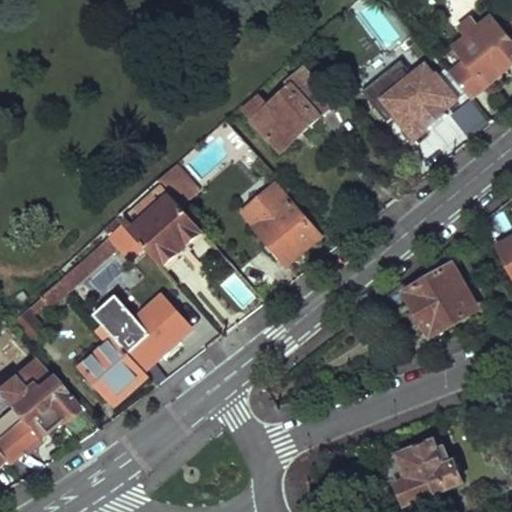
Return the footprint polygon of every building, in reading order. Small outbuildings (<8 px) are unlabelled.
[(457,44),(468,59),(451,72),(471,98),(511,65),(511,42),(492,17),(482,24),(473,14),(460,23),(469,34),(457,44)] [(383,99),(394,113),(391,116),(412,140),(426,129),(428,132),(446,115),(443,112),(457,99),(436,73),(433,75),(424,65),(383,99)] [(258,98),(245,111),(281,153),(332,107),(302,71),(287,84),(291,88),(275,103),(270,98),(264,104),(258,98)] [(470,139),(490,122),(471,100),(451,117),(470,139)] [(183,163),(164,177),(169,184),(186,205),(205,190),(183,163)] [(128,221),(148,246),(165,267),(206,230),(186,205),(169,184),(128,221)] [(242,214),(287,267),(320,239),(275,185),(242,214)] [(114,233),(123,244),(134,257),(148,246),(128,221),(114,233)] [(114,233),(65,278),(74,288),(123,244),(114,233)] [(511,239),(499,247),(511,271),(511,239)] [(406,296),(433,340),(475,314),(460,290),(465,287),(452,266),(406,296)] [(65,278),(12,326),(17,332),(25,326),(36,340),(49,328),(37,316),(52,302),(54,306),(74,288),(65,278)] [(104,325),(143,373),(192,331),(165,299),(149,312),(146,308),(134,319),(137,322),(130,329),(117,314),(104,325)] [(83,368),(112,401),(143,373),(104,325),(99,329),(111,343),(83,368)] [(102,430),(63,385),(59,388),(42,370),(26,383),(19,375),(0,391),(0,396),(38,440),(59,422),(78,447),(102,430)] [(399,458),(409,483),(400,487),(407,508),(466,485),(458,464),(451,466),(444,451),(440,452),(437,444),(399,458)] [(409,483),(399,458),(390,462),(400,487),(409,483)]
